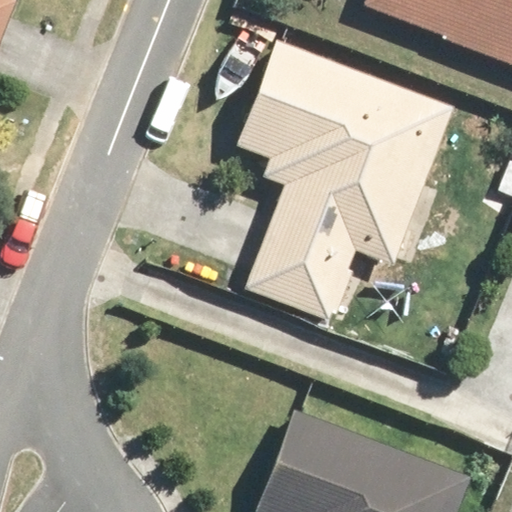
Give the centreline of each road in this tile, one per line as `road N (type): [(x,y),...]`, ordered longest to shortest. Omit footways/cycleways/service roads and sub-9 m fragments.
road 1 (residential): [(168,0),(38,321)]
road 2 (residential): [(38,321),(45,386),(61,426),(123,511)]
